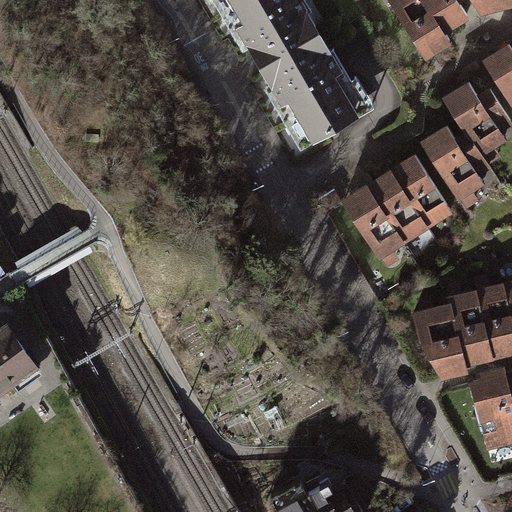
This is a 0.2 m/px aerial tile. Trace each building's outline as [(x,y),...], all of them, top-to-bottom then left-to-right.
[(297,0),(213,0),(299,154),(363,118),(297,0)] [(511,0),(387,0),(425,58),(451,42),(445,33),(468,18),(458,2),(461,0),(472,0),(480,12),(511,4),(511,0)] [(511,51),(505,41),(480,57),(511,106),(511,51)] [(443,122),(418,137),(458,200),(496,176),(488,165),(500,157),(493,145),(504,138),(498,128),(509,121),(485,85),(475,91),(466,76),(437,95),(460,132),(453,136),(443,122)] [(411,149),(337,195),(376,257),(450,212),(411,149)] [(447,303),(410,311),(416,338),(439,376),(463,370),(462,362),(511,351),(511,279),(445,296),(447,303)] [(21,393),(44,377),(8,326),(0,332),(0,388),(12,380),(21,393)] [(480,379),(468,382),(486,453),(511,446),(511,363),(511,364),(511,369),(501,373),(500,367),(478,372),(480,379)] [(347,511),(327,471),(262,504),(266,511),(347,511)]
